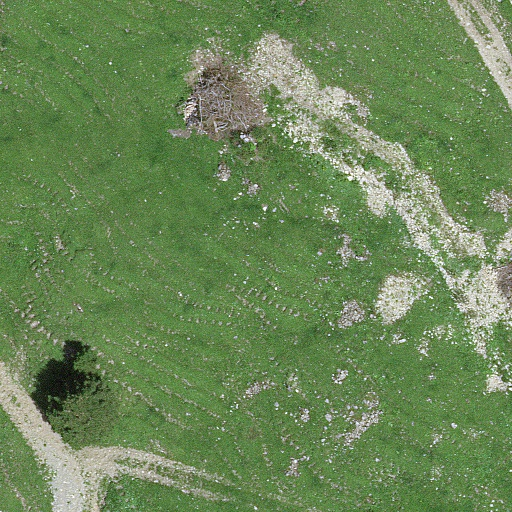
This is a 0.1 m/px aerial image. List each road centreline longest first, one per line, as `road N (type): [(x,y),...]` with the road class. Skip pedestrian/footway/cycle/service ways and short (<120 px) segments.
road 1 (track): [(50,453),(121,460),(284,511)]
road 2 (track): [(0,375),(50,453),(69,511)]
